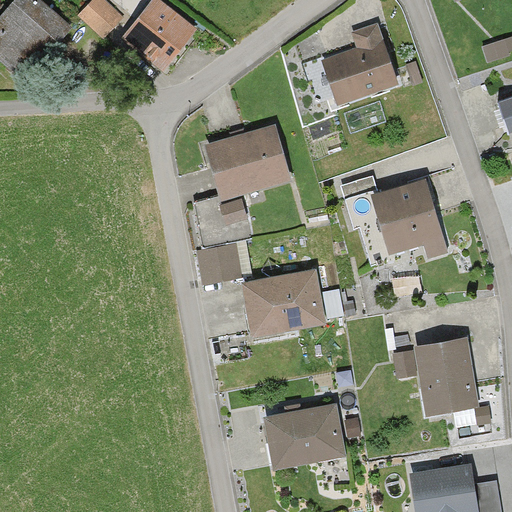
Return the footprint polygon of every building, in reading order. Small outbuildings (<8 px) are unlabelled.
[(72,30),(31,0),(18,0),(0,25),(0,62),(31,85),(72,30)] [(93,0),(78,16),(104,40),(123,20),(102,0),(93,0)] [(149,0),(123,40),(170,71),(197,31),(150,0),(149,0)] [(321,57),(336,103),(398,82),(378,22),(353,31),(358,44),(321,57)] [(485,48),(490,63),(511,54),(507,41),(485,48)] [(511,99),(499,104),(511,136),(511,135),(511,99)] [(206,144),(217,195),(291,179),(279,128),(206,144)] [(428,182),(373,198),(390,258),(424,248),(427,260),(448,254),(428,182)] [(232,248),(197,255),(204,284),(239,277),(232,248)] [(320,274),(244,284),(252,339),(327,329),(320,274)] [(474,408),(466,341),(391,350),(395,378),(418,375),(423,414),(474,408)] [(275,470),(347,457),(337,405),(265,417),(275,470)] [(482,511),(479,468),(411,474),(414,511),(482,511)]
